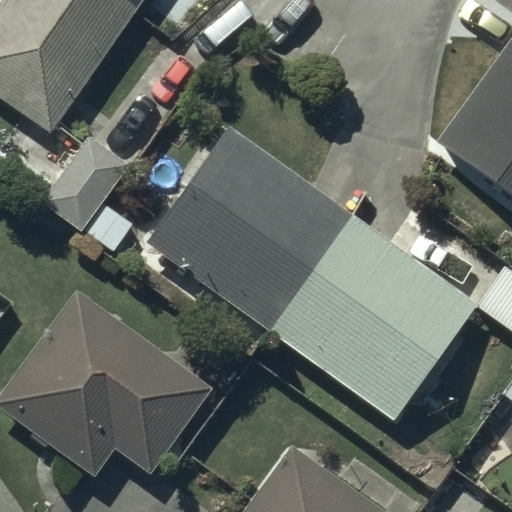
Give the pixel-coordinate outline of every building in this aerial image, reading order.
[(0,0),(0,90),(50,125),(136,0),(0,0)] [(511,24),(432,135),(511,193),(511,24)] [(474,299),(227,114),(142,235),(390,414),(474,299)] [(87,126),(38,195),(113,249),(134,218),(103,196),(131,156),(87,126)] [(511,265),(505,260),(475,301),(511,327),(511,265)] [(75,279),(0,384),(0,401),(97,471),(116,444),(150,468),(214,378),(75,279)] [(289,437),(235,511),(385,511),(388,508),(289,437)]
